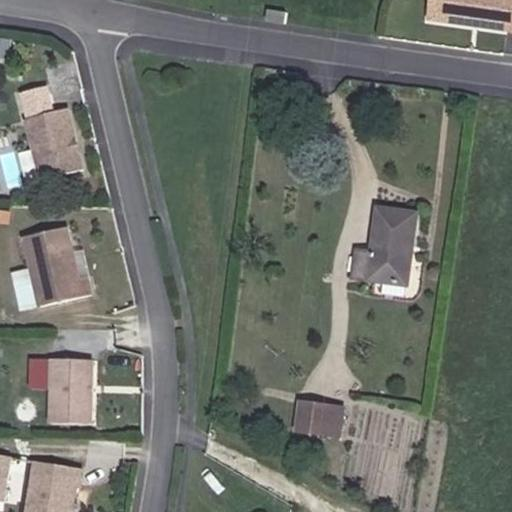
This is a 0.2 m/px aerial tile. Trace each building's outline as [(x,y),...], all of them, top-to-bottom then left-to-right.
[(511,0),(429,0),(427,16),(511,27),(511,0)] [(289,10),(271,8),(269,18),(288,21),(289,10)] [(70,111),(28,121),(42,181),(85,171),(70,111)] [(406,287),(415,214),(378,209),(374,251),(355,249),(351,279),(406,287)] [(77,254),(71,229),(28,239),(44,306),(95,294),(90,276),(77,279),(72,255),(77,254)] [(89,424),(94,358),(54,356),(49,421),(89,424)] [(341,409),(298,404),(295,430),(338,435),(341,409)] [(74,485),(77,468),(30,461),(21,511),(66,511),(67,511),(68,504),(71,485),(74,485)]
